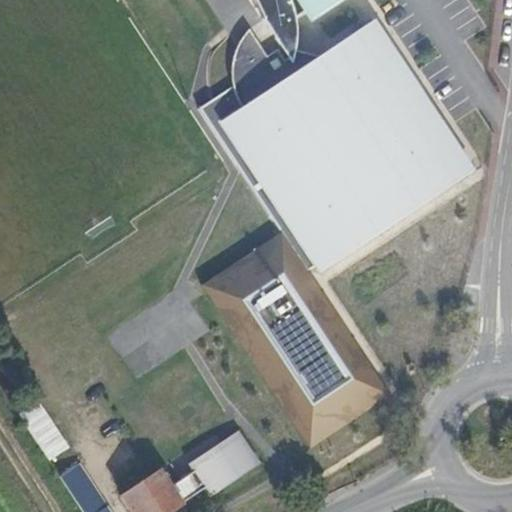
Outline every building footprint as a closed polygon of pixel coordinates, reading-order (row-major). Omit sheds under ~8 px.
[(255,0),(249,0),(262,19),(264,18),(255,0)] [(255,0),(264,18),(262,19),(286,56),(292,64),(293,61),(294,58),(295,53),(295,50),(296,46),(296,42),(296,37),(297,31),(297,25),(296,22),(295,17),(303,12),(306,16),(330,0),(255,0)] [(292,64),(286,56),(283,58),(276,48),(265,55),(248,28),(247,29),(244,32),(242,36),(239,39),(237,43),(235,47),(234,51),(232,55),(231,59),(231,63),(230,68),(230,72),(230,76),(231,81),(231,85),(232,89),(234,93),(235,97),(237,101),(239,105),(241,107),(216,123),(315,274),(380,232),(475,169),(375,18),(315,58),(295,50),(295,53),(294,58),(293,61),(292,64)] [(48,460),(68,447),(36,399),(16,412),(48,460)] [(237,439),(193,469),(194,471),(171,486),(160,470),(120,497),(130,511),(169,511),(184,502),(206,488),(211,496),(256,466),(237,439)] [(111,511),(107,506),(80,463),(60,476),(83,511),(111,511)]
